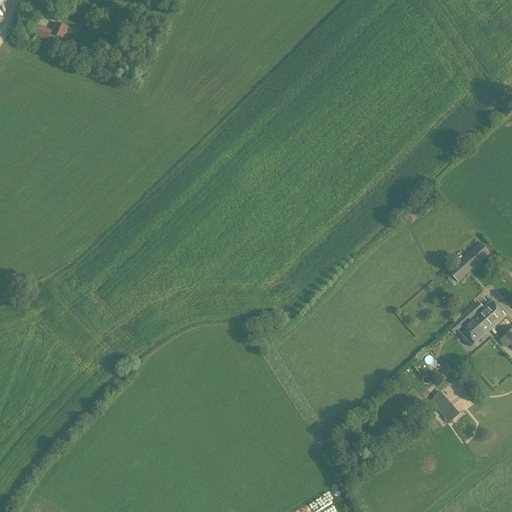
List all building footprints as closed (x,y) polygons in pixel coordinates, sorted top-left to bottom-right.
[(67,27),(57,23),(52,35),(62,39),(67,27)] [(475,269),(482,263),(478,258),(486,250),(480,243),(449,270),(459,282),(475,269)] [(505,317),(492,302),(476,316),(481,322),(483,320),(485,322),(484,322),(491,330),(505,317)] [(476,316),(471,310),(459,321),(463,327),(462,328),(475,343),(491,330),(484,322),(485,322),(483,320),(481,322),(476,316)] [(511,330),(501,340),(508,348),(511,344),(511,330)] [(435,399),(431,402),(445,419),(446,417),(451,422),(459,415),(440,392),(434,398),(435,399)]
